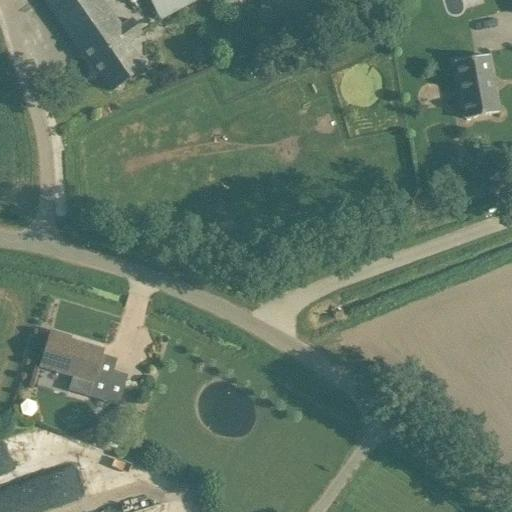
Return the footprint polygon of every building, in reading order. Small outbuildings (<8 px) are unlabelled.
[(131,20),(122,27),(103,0),(44,0),(83,55),(86,53),(113,92),(141,72),(123,47),(141,34),(131,20)] [(201,0),(147,0),(160,23),(201,0)] [(303,33),(279,46),(289,63),(312,50),(303,33)] [(455,62),(465,120),(497,115),(488,57),(455,62)] [(88,397),(93,381),(102,351),(69,341),(70,337),(67,336),(67,337),(51,332),(41,366),(73,375),(69,391),(88,397)] [(111,375),(105,394),(103,402),(118,407),(126,380),(111,375)] [(22,441),(0,446),(0,479),(30,471),(22,441)] [(0,511),(26,511),(70,502),(62,471),(7,484),(10,495),(0,497),(0,511)]
